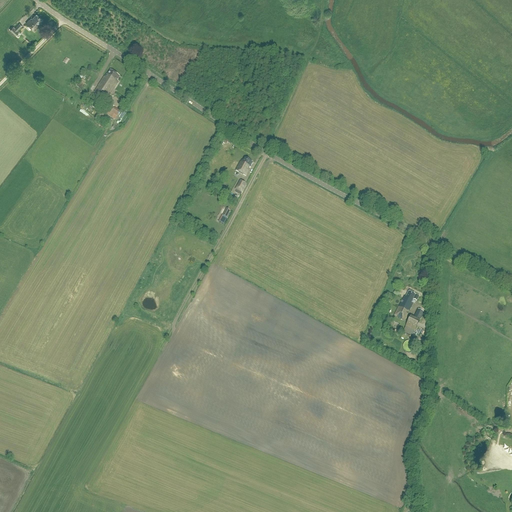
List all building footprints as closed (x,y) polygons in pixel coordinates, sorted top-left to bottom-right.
[(29,19),(25,23),(34,31),(39,26),(38,25),(42,20),(36,14),(30,20),(29,19)] [(19,32),(18,30),(22,26),(19,23),(14,27),(13,26),(9,30),(15,36),(19,32)] [(119,77),(115,74),(110,71),(105,78),(104,77),(98,86),(98,87),(94,93),(105,100),(108,97),(107,96),(108,93),(110,94),(116,85),(118,81),(117,81),(119,77)] [(115,119),(120,111),(112,105),(107,113),(115,119)] [(100,111),(96,118),(109,126),(113,120),(100,111)] [(222,148),(227,150),(230,145),(224,142),(222,148)] [(245,176),(249,169),(253,163),(251,163),(251,162),(244,158),(243,161),(242,160),(236,171),(245,176)] [(241,193),(246,185),(240,182),(236,190),(241,193)] [(394,316),(404,321),(408,314),(405,313),(407,311),(409,312),(413,304),(411,304),(413,300),(416,302),(419,297),(409,292),(406,297),(404,296),(394,316)] [(403,332),(412,336),(417,326),(419,321),(423,313),(418,310),(413,319),(410,317),(403,332)] [(399,331),(402,326),(392,321),(390,326),(399,331)] [(411,341),(410,341),(408,341),(407,341),(406,342),(404,343),(403,344),(403,346),(403,347),(403,348),(404,351),(405,352),(406,353),(408,353),(409,353),(410,353),(411,353),(412,352),(414,351),(415,349),(415,347),(415,346),(415,345),(414,344),(413,342),(411,341)]
